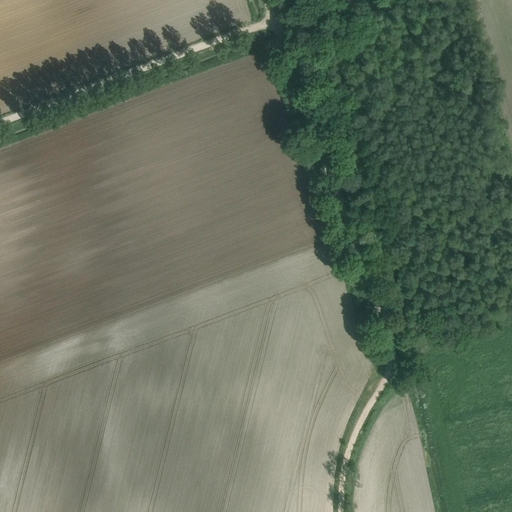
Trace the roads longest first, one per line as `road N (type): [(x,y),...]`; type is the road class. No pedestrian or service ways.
road 1 (track): [(345,511),(353,445),(395,368),(396,347),(277,20)]
road 2 (track): [(0,126),(277,20)]
